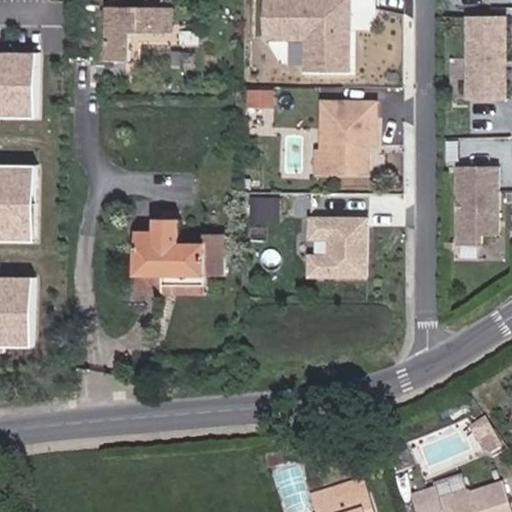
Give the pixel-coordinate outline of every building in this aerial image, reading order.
[(352,70),(351,0),(266,0),(267,39),(308,39),(307,70),(352,70)] [(172,31),(172,9),(108,8),(107,62),(131,62),(131,31),(172,31)] [(509,98),(509,15),(466,15),(466,98),(509,98)] [(39,51),(0,50),(0,115),(38,116),(39,51)] [(274,103),(274,88),(250,88),(249,103),(274,103)] [(377,146),(378,103),(324,102),(324,153),(329,153),(329,173),(371,173),(371,146),(377,146)] [(459,160),(459,140),(448,140),(448,160),(459,160)] [(329,173),(329,153),(324,153),(318,153),(317,173),(329,173)] [(0,243),(36,244),(37,166),(0,165),(0,243)] [(502,234),(503,174),(503,165),(461,165),(461,243),(485,244),(485,233),(502,234)] [(369,276),(369,219),(312,218),(312,233),(316,239),(330,239),(330,256),(316,256),(312,261),(311,276),(369,276)] [(226,276),(227,234),(207,234),(206,243),(182,243),(182,219),(157,219),(157,231),(139,231),(138,294),(165,294),(165,276),(208,276),(226,276)] [(0,345),(34,346),(34,275),(0,274),(0,345)] [(208,294),(208,276),(165,276),(165,294),(208,294)] [(284,465),(280,446),(258,450),(264,469),(284,465)] [(300,466),(278,472),(288,511),(303,511),(311,510),(300,466)] [(467,492),(462,477),(435,486),(436,491),(440,501),(467,492)] [(373,511),(363,481),(324,493),(329,509),(320,511),(373,511)] [(511,511),(511,510),(504,485),(473,495),(467,492),(440,501),(436,491),(416,497),(420,511),(511,511)] [(329,509),(324,493),(315,496),(320,511),(329,509)]
